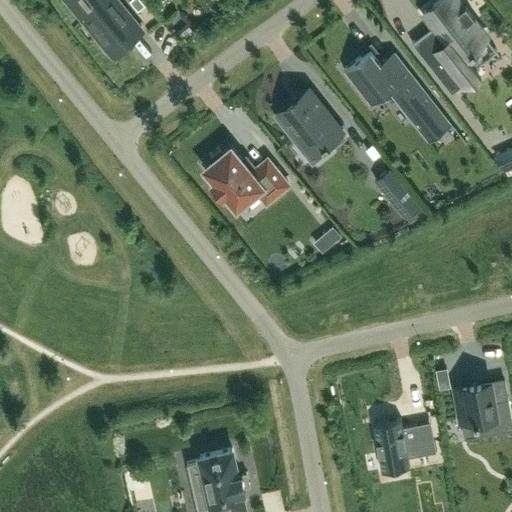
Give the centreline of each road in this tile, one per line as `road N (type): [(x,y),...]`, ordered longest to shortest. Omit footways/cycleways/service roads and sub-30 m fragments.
road 1 (residential): [(288,359),(115,141)]
road 2 (unclassified): [(115,141),(309,0)]
road 3 (residential): [(288,359),(511,306)]
road 4 (residential): [(115,141),(0,2)]
road 5 (residential): [(320,511),(288,359)]
